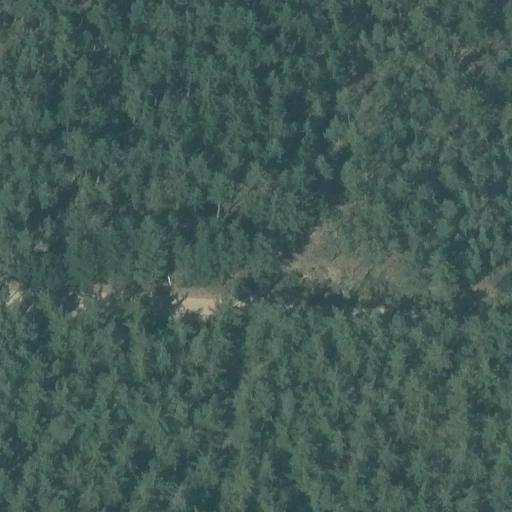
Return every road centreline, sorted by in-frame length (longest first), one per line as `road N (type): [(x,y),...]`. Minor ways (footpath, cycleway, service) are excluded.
road 1 (track): [(511,309),(0,286)]
road 2 (track): [(238,297),(205,511)]
